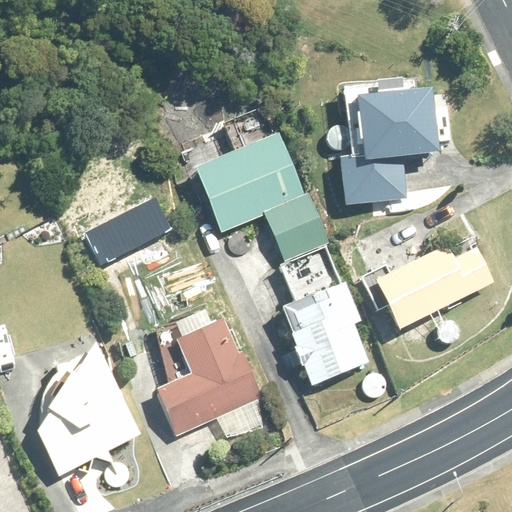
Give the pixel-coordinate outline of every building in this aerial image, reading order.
[(344,88),(352,159),(340,160),(346,210),(408,203),(404,161),(442,157),(435,91),(419,92),(418,80),(344,88)] [(281,135),(196,171),(223,235),(265,218),(285,264),(326,247),(281,135)] [(449,247),(377,283),(402,333),(496,287),(478,250),(456,261),(449,247)] [(342,288),(326,249),(280,268),(295,306),(282,310),(293,337),(292,337),(297,348),(294,350),(302,370),(304,369),(313,390),(371,366),(355,328),(362,325),(346,286),(342,288)] [(240,356),(226,323),(177,344),(190,377),(157,392),(177,439),(263,400),(243,354),(240,356)] [(143,437),(96,345),(73,381),(67,377),(52,402),(57,405),(38,435),(60,479),(97,461),(112,466),(116,464),(110,454),(143,437)]
